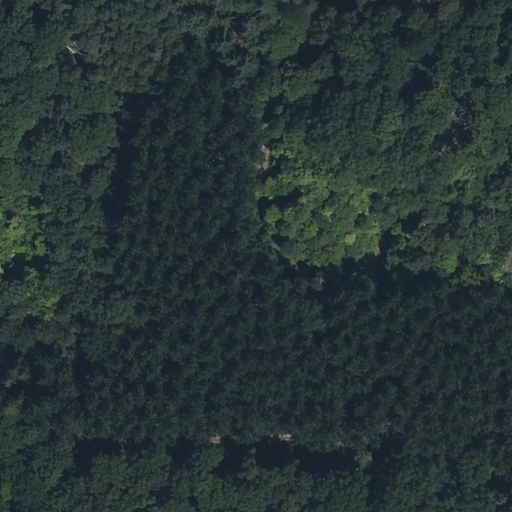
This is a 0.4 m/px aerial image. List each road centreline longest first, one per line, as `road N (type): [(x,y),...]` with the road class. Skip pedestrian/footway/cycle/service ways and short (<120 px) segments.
road 1 (track): [(511,463),(421,438),(326,292),(272,238),(262,218),(265,111)]
road 2 (track): [(0,431),(111,448),(421,438)]
